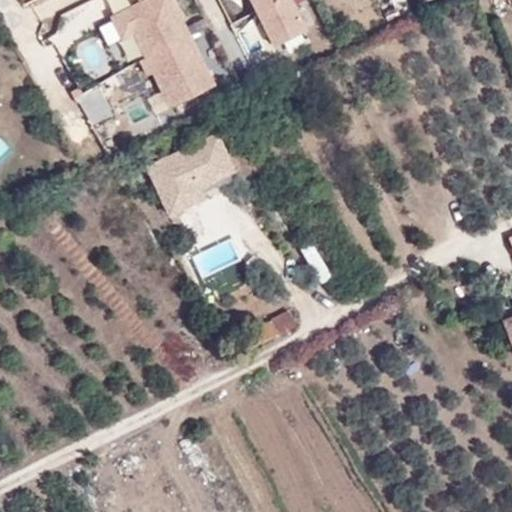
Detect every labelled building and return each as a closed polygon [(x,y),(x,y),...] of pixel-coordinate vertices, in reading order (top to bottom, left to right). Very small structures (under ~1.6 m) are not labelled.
[(178,0),(139,0),(108,15),(120,42),(133,36),(168,110),(218,87),(178,0)] [(242,0),(269,53),(305,36),(287,0),(242,0)] [(219,129),(143,163),(168,217),(208,199),(204,190),(239,175),(219,129)] [(287,309),(267,317),(275,336),(295,328),(287,309)] [(511,317),(503,321),(511,343),(511,317)]
